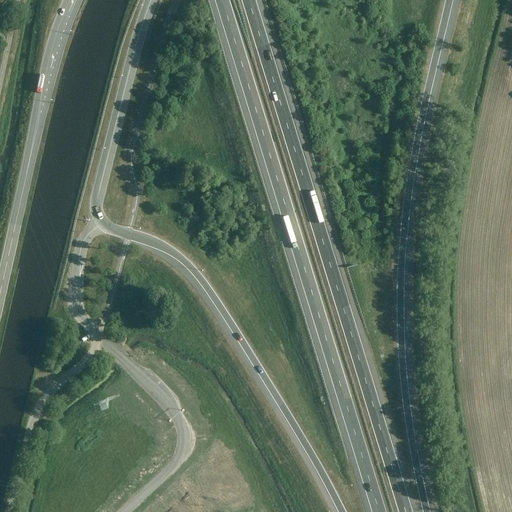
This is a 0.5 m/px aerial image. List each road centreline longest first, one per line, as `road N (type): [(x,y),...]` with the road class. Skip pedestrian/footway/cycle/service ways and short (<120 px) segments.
road 1 (motorway): [(406,511),(248,0)]
road 2 (motorway): [(221,0),(379,511)]
road 3 (motorway): [(427,511),(406,409),(401,271),(416,146),(449,0)]
road 4 (motorway): [(101,223),(167,250),(208,289),(341,511)]
road 5 (unclassified): [(9,511),(39,407),(97,341),(73,302),(79,249),(101,223)]
road 6 (secondary): [(0,291),(44,86),(72,0)]
road 7 (primary): [(150,0),(96,198),(101,223)]
